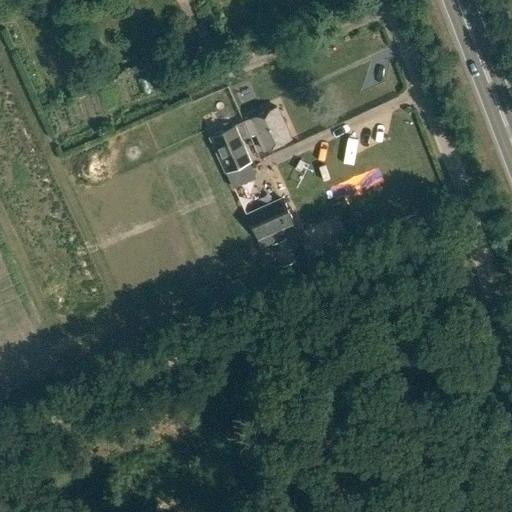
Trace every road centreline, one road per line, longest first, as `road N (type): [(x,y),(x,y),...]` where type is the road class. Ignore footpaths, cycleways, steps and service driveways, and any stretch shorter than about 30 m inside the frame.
road 1 (track): [(473,227),(0,448)]
road 2 (unclassified): [(511,427),(459,178),(387,0)]
road 3 (trunk): [(511,142),(457,0)]
